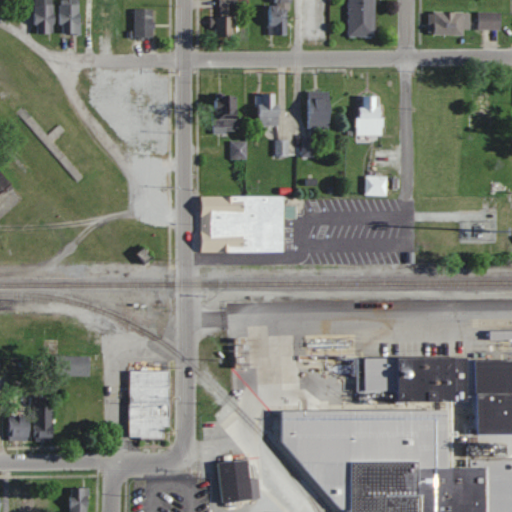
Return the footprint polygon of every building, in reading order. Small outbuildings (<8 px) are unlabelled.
[(49,0),(30,0),(30,32),(49,32),(49,0)] [(111,22),(110,0),(91,0),(91,22),(111,22)] [(229,0),(213,0),(213,15),(209,15),(208,36),(229,36),(229,0)] [(262,34),(283,34),(282,3),(287,3),(286,0),(268,0),(268,4),(262,4),(262,34)] [(371,35),(371,0),(343,0),(343,35),(371,35)] [(75,33),(75,3),(54,3),(54,33),(75,33)] [(148,8),(129,8),(129,36),(148,36),(148,8)] [(463,33),(463,11),(426,11),(426,33),(463,33)] [(497,11),(474,11),(474,29),(497,29),(497,11)] [(129,150),(163,150),(162,78),(94,79),(95,116),(113,116),(113,136),(129,136),(129,150)] [(325,91),(302,91),(302,128),(325,128),(325,91)] [(269,93),(252,93),(251,125),(273,126),(274,103),(269,103),(269,93)] [(488,127),(488,106),(482,106),(482,93),(466,93),(466,127),(488,127)] [(231,95),(208,94),(208,131),(230,131),(231,95)] [(372,116),(372,95),(353,95),(353,134),(378,134),(378,116),(372,116)] [(242,141),(228,141),(227,157),(242,157),(242,141)] [(0,188),(0,170),(9,181),(0,188)] [(381,194),(381,177),(362,177),(362,194),(381,194)] [(196,252),(278,252),(278,196),(196,196),(196,252)] [(90,375),(90,355),(56,355),(56,375),(90,375)] [(511,511),(339,511),(278,439),(278,411),(358,410),(358,357),(462,358),(473,359),(511,359),(511,511)] [(130,436),(169,436),(169,369),(130,369),(130,436)] [(54,440),(54,404),(35,404),(35,440),(54,440)] [(30,414),(10,414),(10,440),(30,440),(30,414)] [(216,501),(256,498),(254,478),(246,478),(244,459),(212,461),(216,501)] [(88,511),(89,487),(70,487),(69,511),(88,511)] [(22,511),(41,511),(41,489),(22,489),(22,511)]
